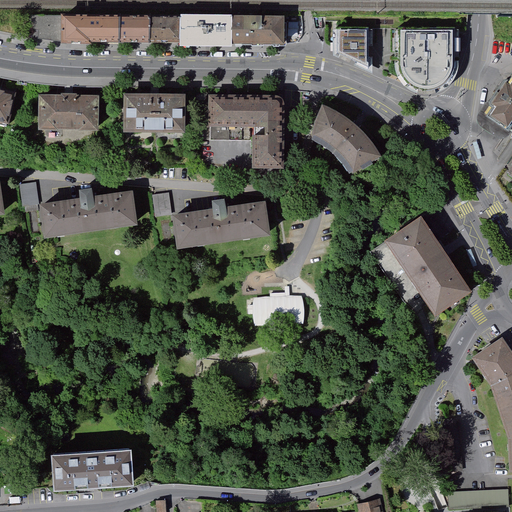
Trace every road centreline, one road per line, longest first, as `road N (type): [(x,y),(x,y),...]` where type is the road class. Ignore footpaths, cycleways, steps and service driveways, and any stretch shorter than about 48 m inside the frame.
road 1 (residential): [(38,511),(117,506),(175,491),(273,498),(346,486),(397,451),(431,390)]
road 2 (primary): [(0,59),(90,69),(309,69),(424,115)]
road 3 (primary): [(436,148),(503,281)]
